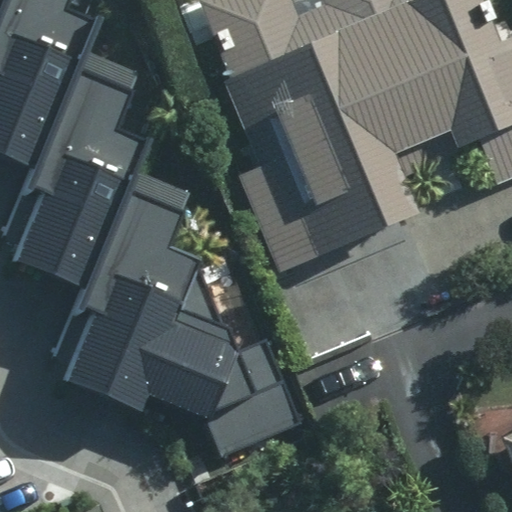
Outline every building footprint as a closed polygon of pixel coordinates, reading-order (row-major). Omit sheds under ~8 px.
[(71,0),(6,0),(0,14),(0,168),(19,176),(84,23),(65,15),(71,0)] [(311,0),(316,11),(289,22),(280,0),(218,0),(186,13),(253,173),(235,180),(274,274),(402,220),(377,162),(441,135),(450,157),(474,147),(491,188),(511,178),(511,42),(485,53),(462,0),(428,0),(417,5),(414,0),(311,0)] [(134,72),(85,52),(0,262),(0,274),(72,303),(138,139),(111,128),(134,72)] [(183,212),(136,194),(61,389),(140,419),(148,398),(208,421),(223,456),(300,423),(263,338),(237,349),(199,259),(169,248),(183,212)] [(511,500),(511,437),(489,446),(511,500)]
